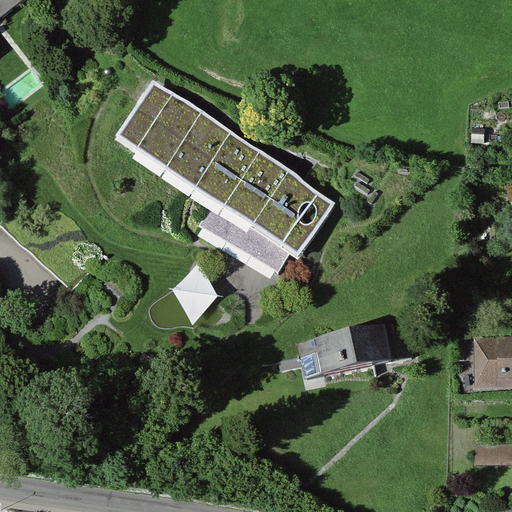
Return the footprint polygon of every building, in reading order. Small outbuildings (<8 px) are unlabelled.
[(0,0),(0,18),(23,0),(0,0)] [(300,189),(168,101),(137,146),(216,200),(199,228),(278,276),(332,187),(309,174),(300,189)] [(398,326),(299,344),(306,378),(404,360),(398,326)] [(511,345),(479,346),(480,376),(502,375),(503,385),(511,384),(511,345)] [(511,445),(475,446),(476,469),(511,468),(511,445)]
